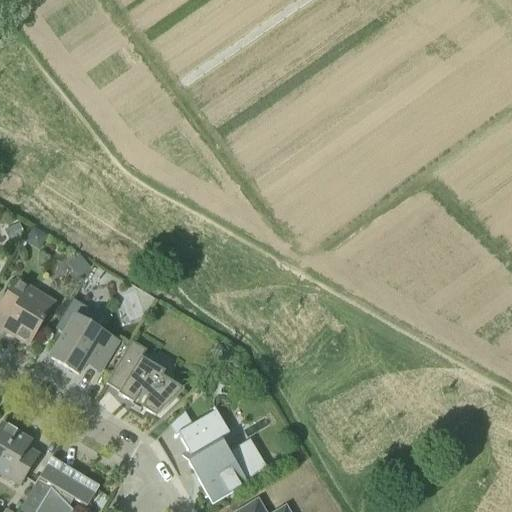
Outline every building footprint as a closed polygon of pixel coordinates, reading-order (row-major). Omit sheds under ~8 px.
[(18,225),(4,231),(9,244),(24,238),(18,225)] [(88,269),(79,259),(67,269),(76,280),(88,269)] [(28,347),(53,306),(15,283),(0,308),(0,309),(11,316),(3,329),(14,336),(13,337),(28,347)] [(99,373),(116,344),(75,319),(50,360),(78,376),(85,365),(99,373)] [(157,417),(183,392),(161,379),(164,374),(141,360),(145,352),(130,343),(105,386),(119,394),(117,397),(124,401),(126,398),(134,403),(130,408),(140,414),(143,409),(157,417)] [(260,471),(247,448),(230,458),(220,440),(229,435),(214,410),(212,411),(214,414),(173,438),(174,440),(178,437),(192,462),(187,465),(192,472),(193,471),(208,496),(204,498),(205,500),(209,497),(213,505),(246,486),(244,483),(266,470),(265,469),(260,471)] [(2,425),(0,427),(0,476),(19,488),(38,456),(27,450),(31,443),(2,425)] [(71,511),(67,508),(72,500),(86,509),(98,488),(51,459),(38,480),(19,511),(20,511),(71,511)] [(287,511),(285,508),(277,511),(262,511),(257,503),(241,511),(287,511)]
